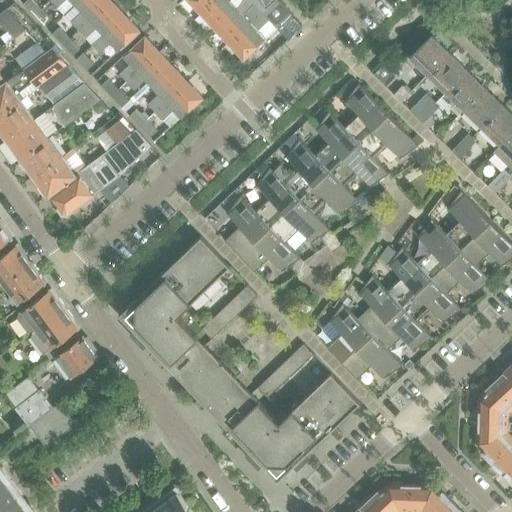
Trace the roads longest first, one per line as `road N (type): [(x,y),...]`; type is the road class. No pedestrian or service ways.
road 1 (residential): [(68,272),(240,511)]
road 2 (residential): [(68,272),(244,110)]
road 3 (residential): [(244,110),(363,0)]
road 4 (residential): [(244,110),(149,0)]
road 5 (residential): [(413,418),(511,322)]
road 6 (residential): [(317,511),(413,418)]
road 7 (residential): [(501,511),(413,418)]
